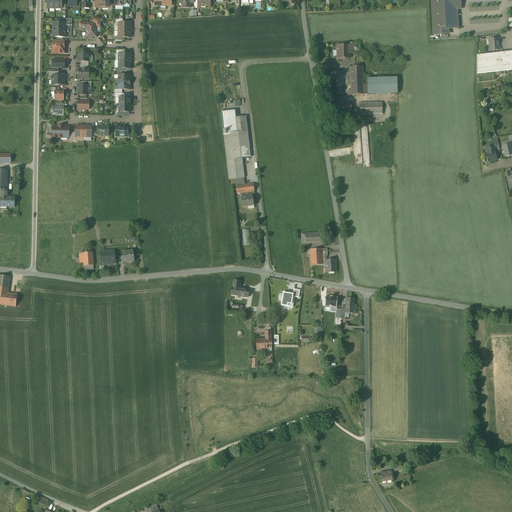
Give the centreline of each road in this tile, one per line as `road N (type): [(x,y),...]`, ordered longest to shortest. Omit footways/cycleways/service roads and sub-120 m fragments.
road 1 (residential): [(310,62),(242,66),(268,274)]
road 2 (residential): [(32,273),(38,0)]
road 3 (residential): [(32,273),(85,280),(228,269),(268,274)]
road 4 (residential): [(348,288),(310,62)]
road 5 (residential): [(367,291),(367,462),(390,511)]
road 6 (residential): [(137,45),(137,119),(71,121),(72,45)]
road 7 (residential): [(367,291),(511,314)]
